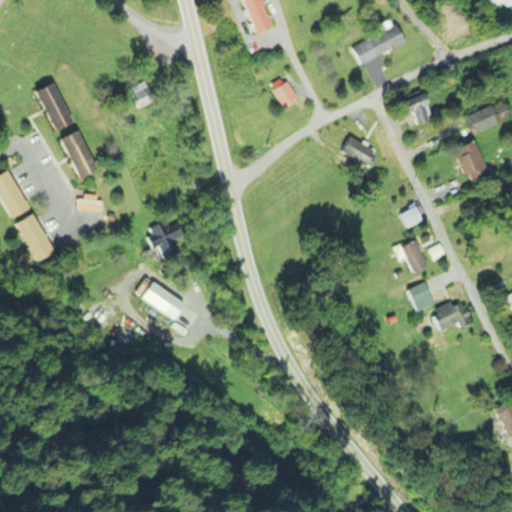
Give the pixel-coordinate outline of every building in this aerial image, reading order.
[(266,26),(256,0),(238,0),(249,31),(266,26)] [(507,0),(479,0),(483,9),(507,0)] [(349,44),(357,63),(401,44),(392,25),(349,44)] [(269,89),(278,106),(294,98),(285,80),(269,89)] [(124,88),(132,107),(149,100),(141,81),(124,88)] [(70,122),(51,82),(33,90),(52,130),(70,122)] [(431,117),(421,96),(399,105),(409,126),(431,117)] [(507,117),(499,100),(462,116),(470,133),(507,117)] [(94,169),(74,130),(56,139),(76,178),(94,169)] [(338,151),(369,167),(377,152),(346,135),(338,151)] [(484,172),(469,139),(450,148),(465,181),(484,172)] [(0,171),(0,204),(7,218),(25,208),(3,170),(0,171)] [(418,219),(411,206),(396,214),(403,228),(418,219)] [(33,261),(50,250),(28,213),(11,224),(33,261)] [(176,253),(169,221),(146,226),(151,249),(157,248),(159,257),(176,253)] [(395,246),(407,272),(423,264),(411,238),(395,246)] [(138,298),(171,321),(183,303),(149,281),(138,298)] [(430,303),(420,282),(403,290),(413,311),(430,303)] [(511,313),(511,291),(498,299),(507,316),(511,313)] [(454,298),(431,311),(435,318),(431,321),(436,331),(452,321),(456,328),(467,320),(454,298)] [(500,434),(511,428),(511,417),(505,400),(484,408),(489,420),(494,418),(500,434)]
